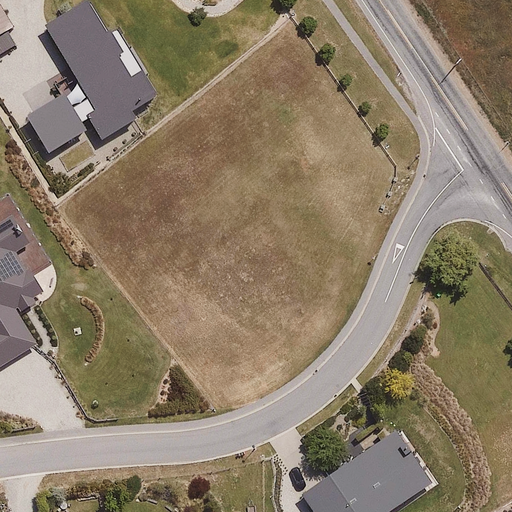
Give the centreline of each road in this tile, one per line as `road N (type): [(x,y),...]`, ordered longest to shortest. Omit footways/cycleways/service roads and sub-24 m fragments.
road 1 (residential): [(483,154),(421,218),(368,336),(294,408),(226,439),(0,461)]
road 2 (unclassified): [(378,0),(483,154)]
